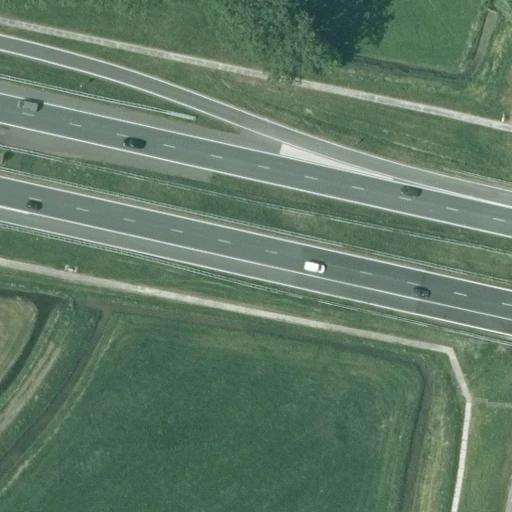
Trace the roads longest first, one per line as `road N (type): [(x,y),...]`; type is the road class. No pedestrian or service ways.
road 1 (trunk): [(511,223),(0,109)]
road 2 (trunk): [(0,193),(511,306)]
